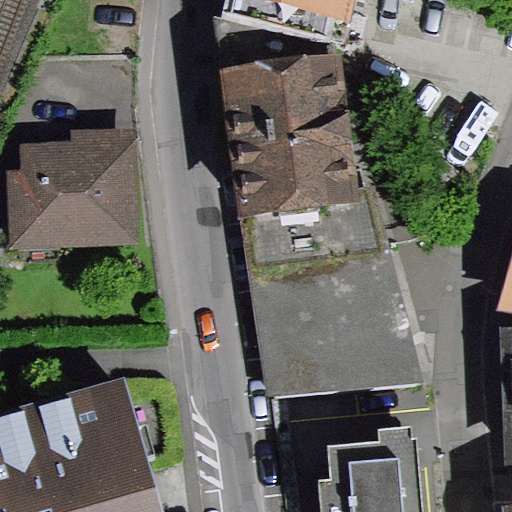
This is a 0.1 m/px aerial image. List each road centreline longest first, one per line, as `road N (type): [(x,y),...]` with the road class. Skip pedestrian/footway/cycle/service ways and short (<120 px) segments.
road 1 (residential): [(184,0),(179,85),(234,511)]
road 2 (residential): [(511,155),(459,322),(470,511)]
